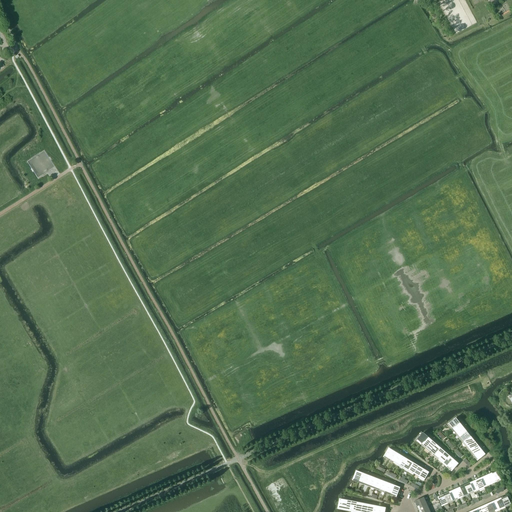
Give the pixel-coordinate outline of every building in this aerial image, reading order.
[(485,23),(497,18),(494,12),(482,17),(485,23)] [(451,426),(453,428),(459,423),(455,418),(449,424),(448,425),(450,427),(451,426)] [(463,427),(459,423),(453,428),(456,433),(463,427)] [(456,433),(460,437),(466,432),(463,427),(456,433)] [(460,437),(463,442),(470,436),(466,432),(460,437)] [(420,442),(422,444),(427,437),(423,433),(417,440),(418,440),(417,441),(419,443),(420,442)] [(473,441),(470,436),(463,442),(467,446),(473,441)] [(426,447),(432,441),(427,437),(422,444),(426,447)] [(426,447),(430,451),(436,445),(432,441),(426,447)] [(477,445),(473,441),(467,446),(470,451),(477,445)] [(435,455),(440,448),(436,445),(430,451),(435,455)] [(481,450),(477,445),(470,451),(474,455),(481,450)] [(439,459),(444,452),(440,448),(435,455),(439,459)] [(389,459),(394,452),(389,449),(386,453),(384,456),(385,456),(384,457),(387,459),(387,458),(389,459)] [(478,460),(484,454),(481,450),(474,455),(478,460)] [(389,459),(394,462),(399,455),(394,452),(389,459)] [(444,452),(439,459),(443,462),(449,456),(444,452)] [(403,457),(399,455),(394,462),(399,465),(403,457)] [(443,462),(447,466),(453,460),(449,456),(443,462)] [(399,465),(404,468),(408,460),(403,457),(399,465)] [(413,463),(408,460),(404,468),(409,471),(413,463)] [(453,460),(447,466),(452,470),(458,464),(453,460)] [(409,471),(414,474),(418,466),(413,463),(409,471)] [(414,474),(419,477),(423,469),(418,466),(414,474)] [(428,472),(423,469),(419,477),(424,480),(428,472)] [(359,481),(362,473),(356,471),(353,479),(354,479),(353,480),(356,481),(356,480),(359,481)] [(496,472),(491,474),(494,482),(499,479),(496,472)] [(367,475),(362,473),(359,481),(364,483),(367,475)] [(489,484),(494,482),(491,474),(485,476),(489,484)] [(372,477),(367,475),(364,483),(369,485),(372,477)] [(480,479),(484,486),(489,484),(485,476),(480,479)] [(375,487),(378,479),(372,477),(369,485),(375,487)] [(380,489),(383,481),(378,479),(375,487),(380,489)] [(478,489),(484,486),(480,479),(475,481),(478,489)] [(385,491),(388,484),(383,481),(380,489),(385,491)] [(478,489),(475,481),(470,483),(473,491),(478,489)] [(468,493),(473,491),(470,483),(465,486),(468,493)] [(391,494),(394,486),(388,484),(385,491),(391,494)] [(399,488),(394,486),(391,494),(396,496),(399,488)] [(465,486),(459,488),(463,496),(468,493),(465,486)] [(458,498),(463,496),(459,488),(454,490),(458,498)] [(452,500),(458,498),(454,490),(449,493),(452,500)] [(447,503),(452,500),(449,493),(444,495),(447,503)] [(447,503),(444,495),(438,497),(442,505),(447,503)] [(507,496),(501,498),(505,506),(510,504),(507,496)] [(415,502),(417,506),(426,503),(423,498),(415,502)] [(501,498),(496,501),(500,508),(505,506),(501,498)] [(496,501),(491,503),(494,511),(500,508),(496,501)] [(417,506),(419,511),(428,507),(426,503),(417,506)] [(491,503),(486,505),(488,511),(491,511),(494,511),(491,503)]
